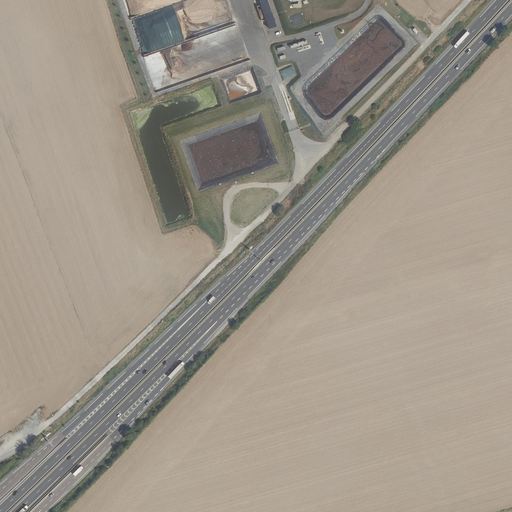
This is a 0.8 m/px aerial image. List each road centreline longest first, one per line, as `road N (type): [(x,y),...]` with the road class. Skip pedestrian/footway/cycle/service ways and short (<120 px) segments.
road 1 (track): [(470,0),(279,204),(0,459)]
road 2 (trunk): [(220,311),(511,6)]
road 3 (trunk): [(500,0),(211,298)]
road 4 (trunk): [(211,298),(0,509)]
road 5 (trunk): [(211,298),(0,492)]
road 6 (trunk): [(16,511),(220,311)]
road 7 (trunk): [(38,511),(133,417),(220,311)]
